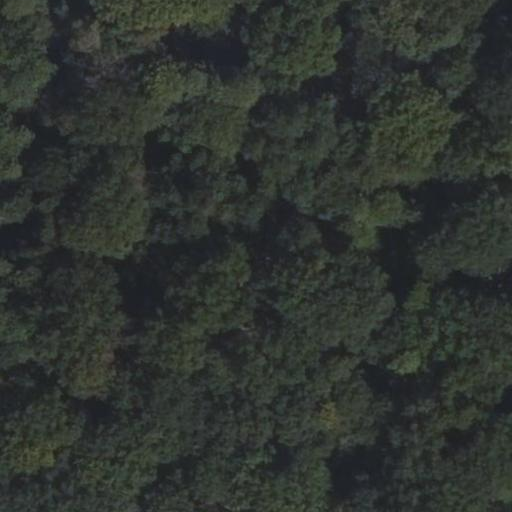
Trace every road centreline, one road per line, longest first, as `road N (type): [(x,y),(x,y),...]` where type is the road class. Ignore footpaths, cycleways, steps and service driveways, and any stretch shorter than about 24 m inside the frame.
road 1 (unknown): [(307,511),(286,316),(287,114),(310,0)]
road 2 (track): [(267,511),(0,356)]
